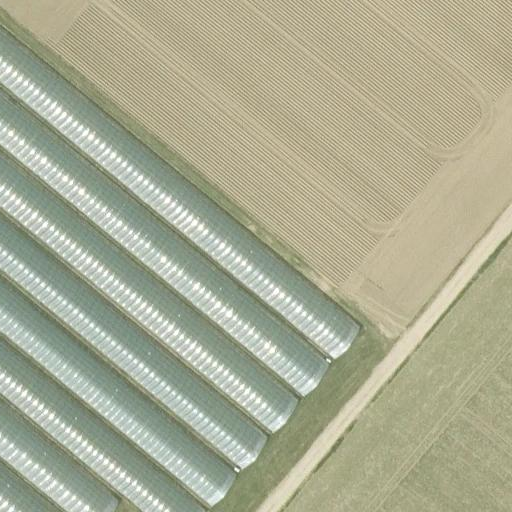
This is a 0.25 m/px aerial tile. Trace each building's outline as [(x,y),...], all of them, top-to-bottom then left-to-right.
[(0,30),(0,80),(338,352),(363,322),(0,30)] [(0,142),(309,389),(334,358),(0,92),(0,142)] [(302,395),(0,153),(0,203),(278,426),(302,395)] [(0,264),(247,460),(271,430),(0,214),(0,264)] [(0,385),(161,511),(202,511),(210,502),(0,337),(0,385)] [(0,398),(0,449),(78,511),(108,511),(121,496),(0,398)]
